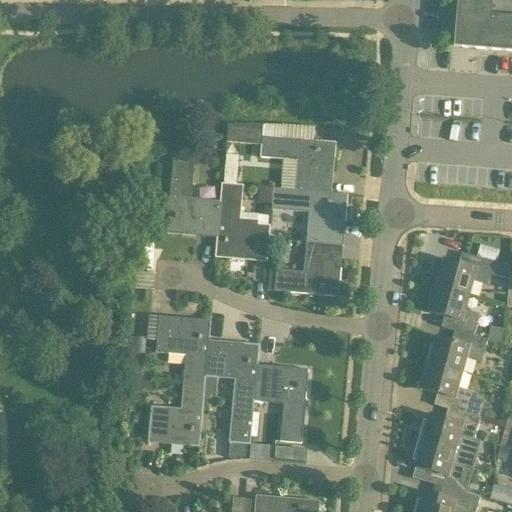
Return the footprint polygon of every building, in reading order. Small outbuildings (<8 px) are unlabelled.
[(511,0),(459,0),(456,47),(463,48),(511,51),(511,0)] [(296,162),(294,191),(331,194),(335,143),(260,137),(259,159),(296,162)] [(227,155),(226,183),(239,183),(239,155),(227,155)] [(165,235),(215,239),(218,201),(190,199),(193,161),(171,160),(165,235)] [(220,185),(218,201),(215,239),(213,259),(265,263),(268,227),(239,224),(242,187),(220,185)] [(307,214),(305,243),(342,246),(346,195),(331,194),(294,191),(271,189),(270,211),(307,214)] [(337,298),(342,246),(305,243),(302,273),(275,271),(273,292),(337,298)] [(470,297),(474,282),(488,286),(491,276),(509,281),(510,275),(510,268),(461,254),(458,266),(443,262),(440,273),(440,274),(436,288),(470,297)] [(429,314),(444,319),(441,329),(454,333),(474,338),(480,316),(466,312),(470,297),(436,288),(429,314)] [(186,357),(183,383),(203,385),(204,379),(208,341),(209,322),(158,317),(155,354),(186,357)] [(461,375),(466,359),(481,363),(487,341),(474,338),(454,333),(451,345),(434,340),(427,366),(461,375)] [(253,415),(257,366),(258,346),(208,341),(204,379),(233,381),(228,444),(250,446),(252,421),(253,415)] [(258,415),(259,404),(281,406),(278,443),(301,445),(307,371),(257,366),(253,415),(258,415)] [(420,393),(437,397),(434,406),(448,410),(478,419),(482,405),(476,396),(473,395),(473,394),(457,389),(461,375),(427,366),(420,393)] [(198,449),(203,385),(183,383),(181,410),(150,408),(147,445),(198,449)] [(480,419),(478,419),(448,410),(444,423),(428,419),(421,443),(476,458),(480,443),(474,441),(480,419)] [(414,469),(430,474),(427,484),(441,488),(480,499),(481,492),(468,489),(476,458),(421,443),(414,469)] [(229,444),(228,460),(245,459),(246,446),(229,444)] [(475,511),(480,499),(441,488),(438,500),(423,495),(418,511),(475,511)] [(316,511),(318,503),(254,497),(252,511),(316,511)]
